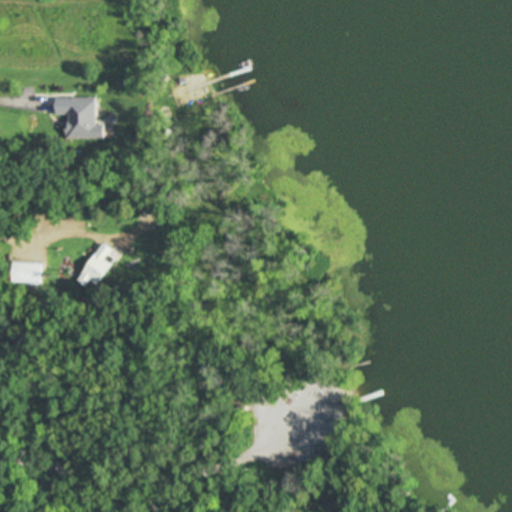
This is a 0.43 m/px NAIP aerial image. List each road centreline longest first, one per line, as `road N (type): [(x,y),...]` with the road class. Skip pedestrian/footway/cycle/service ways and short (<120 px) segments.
road 1 (residential): [(0,450),(145,480),(197,477)]
road 2 (residential): [(197,477),(327,426)]
